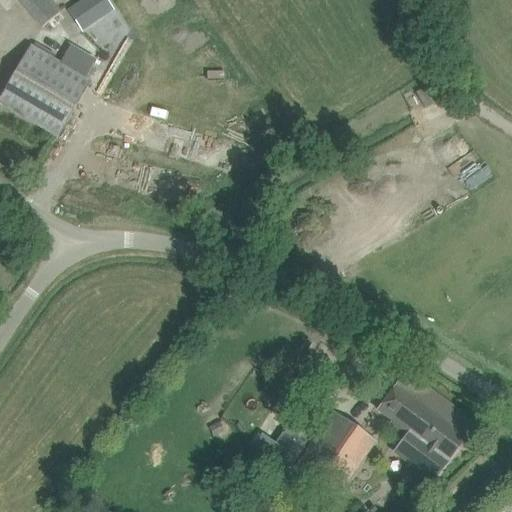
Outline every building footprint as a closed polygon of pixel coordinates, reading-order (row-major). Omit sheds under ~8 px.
[(104,0),(88,0),(70,13),(81,29),(111,9),(104,0)] [(178,19),(164,25),(171,40),(185,35),(178,19)] [(0,104),(58,138),(68,120),(90,82),(52,60),(55,55),(36,43),(30,47),(0,98),(0,104)] [(198,53),(147,91),(163,112),(214,74),(198,53)] [(411,111),(426,101),(417,86),(402,95),(411,111)] [(100,160),(91,190),(123,199),(132,169),(100,160)] [(295,387),(317,401),(328,384),(305,370),(295,387)] [(476,425),(406,373),(377,410),(409,434),(395,452),(434,481),(476,425)] [(195,415),(212,420),(215,407),(198,402),(195,415)] [(301,407),(282,435),(302,449),(321,420),(301,407)] [(295,467),(336,496),(374,441),(333,412),(295,467)] [(248,434),(243,444),(261,453),(266,443),(248,434)]
